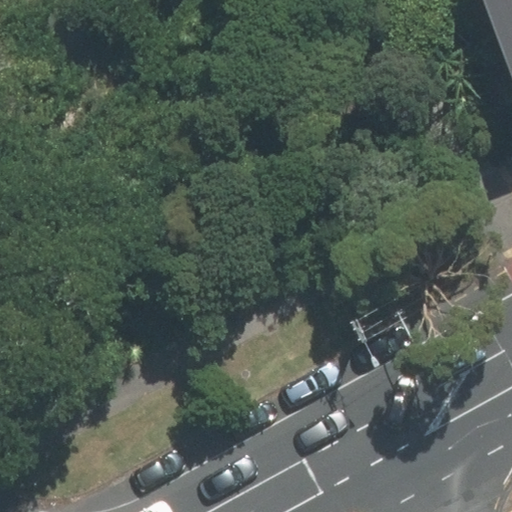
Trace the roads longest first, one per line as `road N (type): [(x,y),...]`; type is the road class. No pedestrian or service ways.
road 1 (secondary): [(511,350),(364,434)]
road 2 (secondary): [(364,434),(226,511)]
